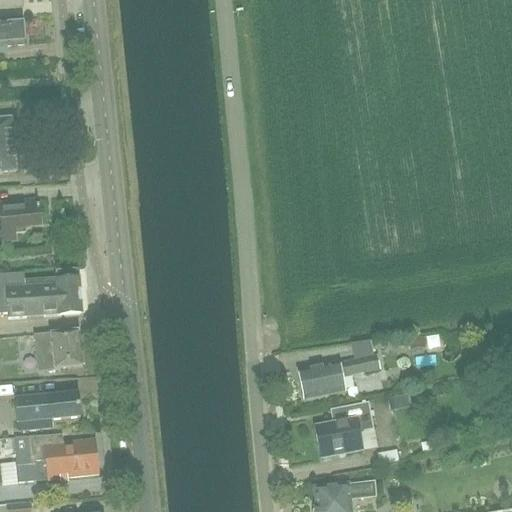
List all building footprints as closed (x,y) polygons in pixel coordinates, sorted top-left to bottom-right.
[(0,22),(0,48),(24,46),(22,21),(0,22)] [(16,173),(16,170),(12,122),(11,122),(12,121),(12,119),(10,119),(10,120),(0,120),(0,173),(14,172),(14,173),(16,173)] [(14,229),(41,226),(39,208),(37,208),(36,203),(0,206),(0,214),(2,230),(0,229),(0,242),(16,241),(14,229)] [(82,314),(87,308),(87,304),(82,300),(82,295),(86,290),(85,275),(78,270),(56,272),(57,279),(25,282),(24,274),(0,275),(0,316),(43,313),(43,317),(82,314)] [(53,371),(81,368),(78,333),(49,336),(53,371)] [(0,340),(0,363),(10,363),(8,340),(0,340)] [(354,356),(374,356),(374,340),(355,340),(354,356)] [(12,350),(11,364),(28,366),(30,352),(12,350)] [(340,379),(377,371),(374,359),(337,367),(337,365),(297,373),(303,402),(342,394),(340,379)] [(51,421),(81,418),(78,394),(14,402),(18,433),(52,429),(51,421)] [(357,437),(372,433),(366,405),(339,410),(341,424),(315,430),(321,460),(360,452),(357,437)] [(62,437),(13,441),(15,466),(96,458),(94,440),(62,443),(62,437)] [(96,458),(15,466),(17,483),(98,475),(96,458)] [(348,511),(348,503),(375,500),(373,484),(313,490),(315,509),(314,510),(313,511),(348,511)]
